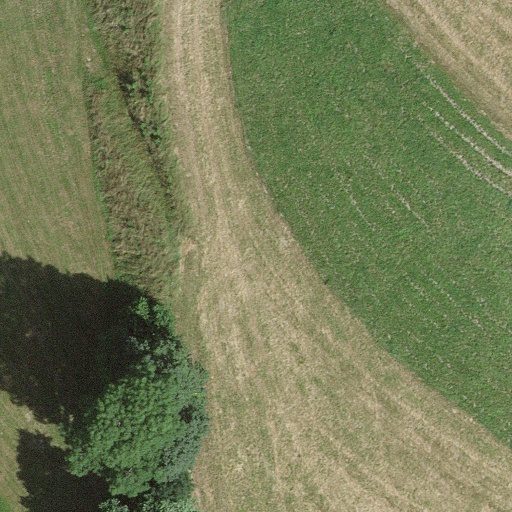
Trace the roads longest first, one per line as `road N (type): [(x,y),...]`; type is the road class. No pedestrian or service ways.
road 1 (track): [(72,0),(82,144),(144,511)]
road 2 (track): [(73,27),(202,294)]
